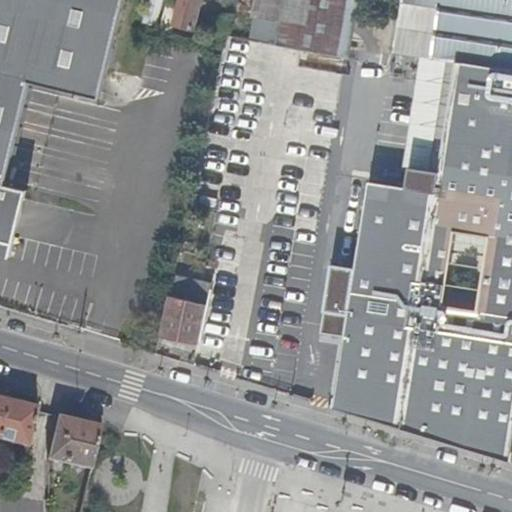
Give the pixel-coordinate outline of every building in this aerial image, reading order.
[(122,0),(0,0),(0,243),(11,246),(8,261),(9,261),(19,221),(25,194),(4,189),(29,85),(98,102),(122,0)] [(179,0),(172,27),(192,33),(200,0),(179,0)] [(257,0),(254,20),(280,25),(276,48),(302,52),(347,60),(349,44),(352,27),(357,0),(257,0)] [(511,0),(401,0),(396,35),(394,50),(410,54),(412,54),(431,60),(456,64),(511,72),(511,0)] [(280,25),(254,20),(250,43),(260,45),(276,48),(280,25)] [(211,35),(209,44),(222,47),(224,39),(211,35)] [(435,196),(456,64),(431,60),(423,58),(401,191),(435,196)] [(511,72),(456,64),(435,196),(401,191),(372,186),(368,213),(511,235),(511,72)] [(511,235),(368,213),(372,186),(369,185),(333,410),(509,463),(511,443),(511,235)] [(158,336),(198,345),(210,284),(199,281),(194,304),(179,301),(180,296),(175,295),(174,299),(167,298),(158,336)] [(36,407),(0,398),(0,440),(26,447),(36,407)] [(46,459),(90,470),(100,427),(56,417),(46,459)]
